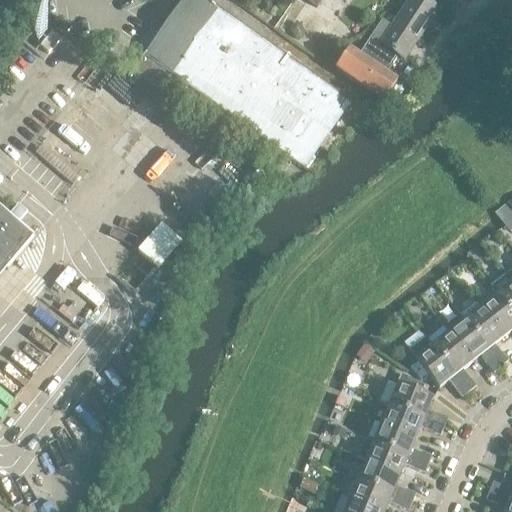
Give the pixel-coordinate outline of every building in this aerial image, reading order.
[(201,0),(184,0),(177,10),(131,75),(163,98),(175,106),(187,88),(303,170),(350,105),(201,0)] [(316,9),(322,0),(307,0),(306,2),(316,9)] [(395,83),(386,76),(397,59),(405,64),(440,9),(425,0),(408,0),(391,27),(382,21),(358,58),(348,51),(334,71),(382,103),(395,83)] [(341,45),(331,36),(328,40),(323,35),(314,45),(329,58),(341,45)] [(0,278),(33,240),(10,221),(0,212),(0,278)] [(137,253),(158,270),(181,244),(182,244),(160,226),(137,252),(137,253)] [(490,288),(497,296),(511,316),(511,281),(506,275),(490,288)] [(481,309),(504,339),(511,333),(511,316),(497,296),(481,309)] [(504,339),(481,309),(480,309),(476,304),(461,316),(465,321),(502,368),(509,363),(496,346),(504,339)] [(502,368),(465,321),(449,334),(472,365),(481,358),(494,374),(502,368)] [(472,365),(449,334),(433,347),(470,394),(477,388),(464,371),(472,365)] [(470,394),(433,347),(432,347),(426,339),(409,352),(439,391),(449,383),(462,400),(470,394)] [(387,383),(379,402),(389,405),(444,428),(447,420),(428,413),(433,402),(421,397),(425,388),(401,376),(396,387),(387,383)] [(381,424),(417,440),(421,430),(440,438),(444,428),(389,405),(381,424)] [(417,440),(381,424),(373,443),(428,466),(432,457),(413,450),(417,440)] [(405,467),(424,475),(428,466),(373,443),(364,439),(356,458),(365,462),(401,478),(405,467)] [(401,478),(365,462),(357,481),(413,504),(416,496),(397,488),(401,478)] [(409,511),(413,504),(357,481),(350,500),(379,511),(386,511),(389,504),(407,511),(409,511)] [(511,490),(494,483),(491,491),(511,500),(511,490)] [(511,511),(511,500),(491,491),(487,501),(506,509),(504,511),(511,511)] [(379,511),(350,500),(344,511),(379,511)]
